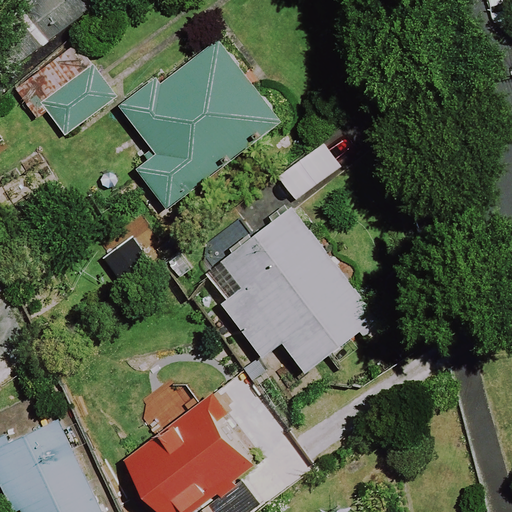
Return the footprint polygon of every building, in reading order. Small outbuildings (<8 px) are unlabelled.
[(96,13),(88,0),(33,0),(29,3),(50,40),(96,13)] [(284,125),(224,42),(126,112),(158,156),(139,170),(166,209),(284,125)] [(118,103),(78,47),(16,90),(55,147),(118,103)] [(379,321),(293,209),(203,278),(266,360),(286,344),(309,375),(379,321)] [(190,511),(260,460),(213,397),(127,461),(164,511),(190,511)] [(104,511),(60,423),(0,453),(0,475),(18,511),(104,511)]
